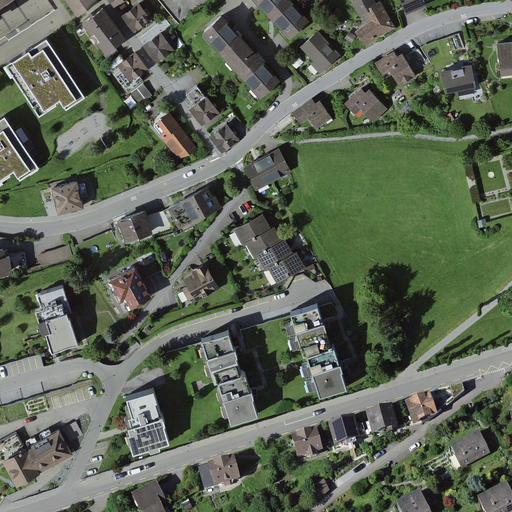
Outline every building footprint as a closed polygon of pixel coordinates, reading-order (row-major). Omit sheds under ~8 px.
[(87,7),(96,0),(66,0),(77,14),(87,7)] [(159,0),(179,24),(208,0),(159,0)] [(287,0),(258,0),(290,35),(306,21),(287,0)] [(375,4),(372,0),(354,0),(353,1),(361,13),(364,12),(369,21),(356,31),(366,44),(378,35),(394,27),(380,2),(375,4)] [(402,0),(407,11),(423,4),(421,0),(402,0)] [(148,20),(150,18),(146,13),(148,11),(146,8),(144,10),(139,3),(123,15),(134,30),(145,22),(147,25),(150,23),(148,20)] [(114,46),(125,38),(103,8),(95,14),(94,12),(93,11),(90,14),(91,16),(84,21),(106,51),(114,46)] [(205,30),(233,62),(249,48),(221,16),(205,30)] [(317,31),(302,45),(323,68),(338,55),(317,31)] [(156,61),(172,49),(168,43),(170,41),(168,39),(166,40),(161,33),(145,45),(156,61)] [(81,89),(46,36),(28,48),(10,60),(18,72),(13,75),(35,108),(44,102),(48,109),(57,103),(52,96),(56,93),(66,108),(75,102),(71,96),(81,89)] [(511,42),(497,44),(500,73),(511,71),(511,42)] [(103,53),(107,59),(118,51),(114,46),(106,51),(103,53)] [(249,48),(233,62),(261,94),(278,79),(249,48)] [(428,64),(419,49),(405,58),(414,73),(428,64)] [(116,75),(128,91),(143,80),(141,77),(142,76),(141,74),(140,72),(147,67),(135,52),(124,60),(120,54),(108,63),(112,69),(119,64),(123,70),(116,75)] [(394,52),(376,63),(380,68),(388,64),(400,84),(415,75),(414,73),(405,58),(402,54),(397,57),(394,52)] [(471,66),(442,72),(446,91),(475,85),(471,66)] [(143,83),(131,92),(140,104),(152,95),(148,89),(143,83)] [(195,105),(191,108),(202,124),(218,112),(215,108),(217,106),(215,103),(213,105),(207,96),(206,97),(197,85),(186,93),(195,105)] [(361,89),(346,103),(351,108),(357,102),(373,119),(386,108),(370,89),(365,93),(361,89)] [(312,99),(291,113),(295,119),(306,112),(316,127),(331,117),(320,101),(315,104),(312,99)] [(35,160),(4,114),(0,117),(0,177),(2,180),(11,175),(6,167),(10,164),(20,179),(29,174),(24,167),(35,160)] [(194,148),(172,118),(170,120),(167,121),(163,115),(152,123),(161,135),(163,134),(174,148),(170,152),(174,157),(194,148)] [(227,124),(211,136),(222,151),(238,139),(227,124)] [(279,150),(263,158),(272,177),(288,169),(279,150)] [(263,158),(247,167),(256,186),(272,177),(263,158)] [(82,206),(76,181),(54,186),(59,211),(71,208),(82,206)] [(206,187),(169,207),(180,226),(219,205),(215,197),(212,198),(206,187)] [(143,211),(120,219),(127,239),(150,232),(143,211)] [(237,227),(230,231),(237,244),(244,240),(246,243),(249,242),(270,230),(262,215),(238,229),(237,227)] [(485,219),(477,221),(479,228),(487,226),(485,219)] [(270,230),(249,242),(257,256),(260,254),(281,242),(273,228),(270,230)] [(281,242),(260,254),(268,268),(271,266),(292,255),(284,240),(281,242)] [(71,248),(38,258),(42,271),(75,261),(71,248)] [(0,272),(27,268),(24,252),(4,255),(3,249),(0,249),(0,272)] [(292,255),(271,266),(280,281),(304,268),(295,253),(292,255)] [(135,266),(110,279),(120,298),(125,296),(130,306),(150,295),(135,266)] [(208,267),(185,279),(189,286),(184,289),(189,300),(195,297),(196,300),(219,288),(208,267)] [(71,310),(63,285),(41,292),(43,300),(40,301),(42,307),(39,307),(41,315),(38,316),(43,333),(46,333),(49,343),(53,342),(55,350),(78,343),(70,316),(68,316),(67,311),(71,310)] [(317,302),(290,311),(303,354),(307,352),(331,345),(317,302)] [(241,372),(228,329),(202,338),(203,343),(188,347),(189,351),(167,358),(172,371),(193,365),(192,361),(207,356),(215,380),(218,379),(241,372)] [(334,344),(331,345),(307,352),(320,395),(347,387),(334,344)] [(245,371),(241,372),(218,379),(231,422),(258,414),(245,371)] [(308,392),(316,391),(316,382),(308,383),(308,392)] [(429,395),(429,398),(435,414),(446,406),(446,407),(465,393),(462,385),(429,395)] [(154,390),(127,399),(133,417),(126,419),(131,434),(128,436),(134,453),(168,443),(162,425),(165,424),(154,390)] [(435,414),(429,398),(407,406),(413,424),(421,420),(422,423),(429,421),(428,418),(436,415),(435,414)] [(397,427),(391,409),(368,417),(370,424),(373,434),(383,431),(384,435),(392,432),(391,429),(397,427)] [(356,428),(353,421),(330,428),(335,446),(346,443),(347,446),(355,443),(354,440),(359,438),(356,428)] [(76,422),(63,429),(70,442),(83,435),(76,422)] [(370,424),(363,426),(366,436),(373,434),(370,424)] [(363,426),(356,428),(359,438),(366,436),(363,426)] [(0,463),(6,460),(18,481),(71,452),(59,430),(25,448),(16,431),(0,440),(0,463)] [(321,450),(316,433),(292,440),(298,457),(307,455),(308,458),(316,455),(315,452),(321,450)] [(462,468),(490,453),(479,433),(464,441),(465,443),(452,450),(462,468)] [(324,434),(318,436),(322,448),(328,446),(324,434)] [(238,479),(233,461),(225,463),(224,459),(215,462),(217,466),(199,471),(205,489),(238,479)] [(329,491),(324,478),(308,491),(317,501),(329,491)] [(508,511),(511,510),(511,494),(507,484),(492,492),(493,495),(482,501),(487,511),(485,511),(508,511)] [(166,506),(156,486),(135,497),(143,511),(162,511),(161,509),(166,506)] [(435,511),(431,503),(426,505),(420,495),(398,507),(401,511),(435,511)] [(181,503),(185,511),(192,508),(188,500),(181,503)]
